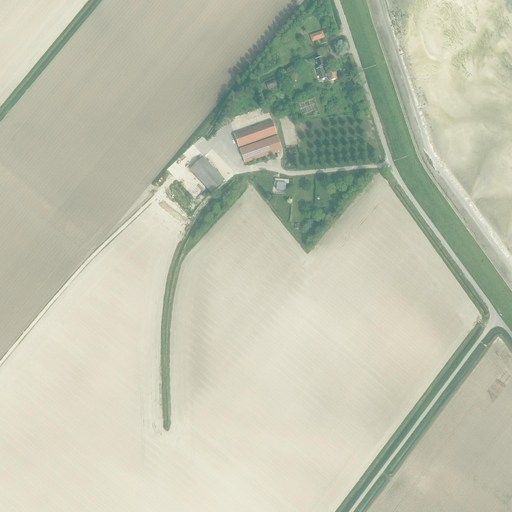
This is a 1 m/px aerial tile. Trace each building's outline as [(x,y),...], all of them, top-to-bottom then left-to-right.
[(322,31),(310,35),(312,41),(324,37),(322,31)] [(321,57),(315,59),(318,67),(324,65),(321,57)] [(334,71),(326,74),(324,75),(322,67),(315,70),(319,80),(325,78),(325,77),(327,76),(329,81),(337,78),(334,71)] [(279,78),(266,83),(268,90),(282,85),(279,78)] [(266,117),(274,114),(272,109),(264,112),(266,117)] [(271,121),(234,134),(239,147),(276,134),(271,121)] [(239,149),(244,163),(282,150),(277,136),(239,149)] [(190,170),(210,192),(224,179),(203,157),(190,170)] [(289,180),(274,179),(273,187),(276,187),(276,190),(285,190),(285,184),(289,184),(289,180)]
